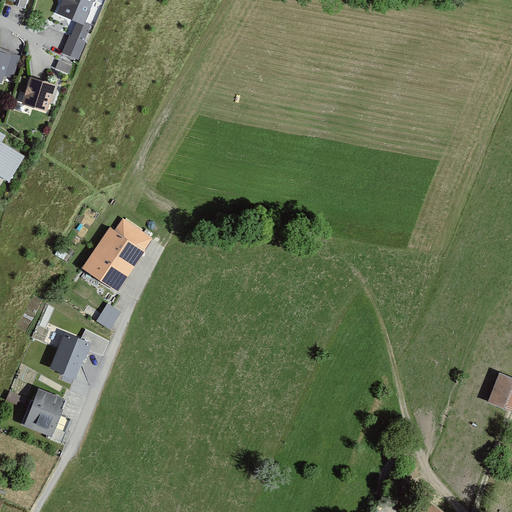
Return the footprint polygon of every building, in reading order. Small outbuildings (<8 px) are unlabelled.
[(92,0),(60,0),(55,13),(74,21),(60,53),(77,60),(91,25),(83,22),(92,0)] [(9,53),(0,50),(0,81),(1,82),(9,53)] [(52,83),(26,76),(19,104),(45,111),(52,83)] [(6,136),(0,132),(0,177),(8,182),(23,156),(1,143),(6,136)] [(151,236),(123,217),(114,230),(110,227),(83,266),(117,290),(146,248),(144,247),(151,236)] [(107,300),(97,319),(112,327),(122,309),(107,300)] [(79,339),(61,332),(47,368),(73,378),(84,350),(100,357),(107,340),(83,330),(79,339)] [(511,402),(511,377),(497,372),(484,401),(508,411),(511,402)] [(63,398),(34,387),(20,424),(49,435),(63,398)] [(442,511),(419,495),(406,511),(442,511)]
